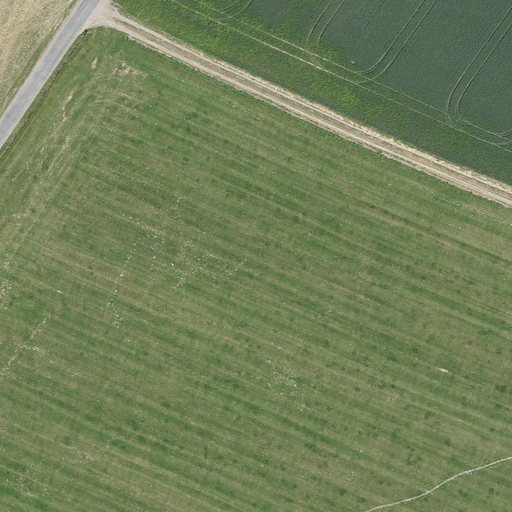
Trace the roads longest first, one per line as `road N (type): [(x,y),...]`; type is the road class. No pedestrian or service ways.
road 1 (track): [(511,194),(381,148),(97,12)]
road 2 (tertiary): [(0,158),(106,0)]
